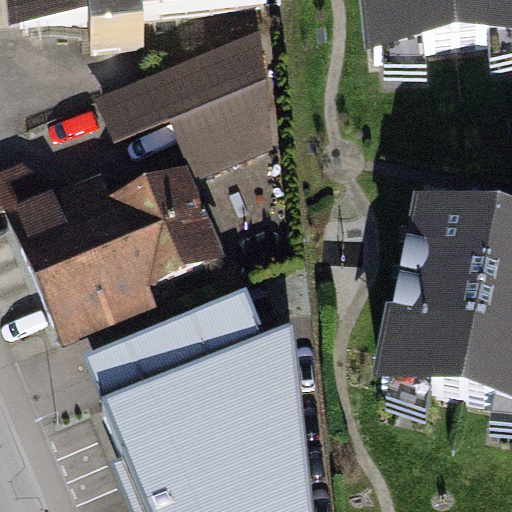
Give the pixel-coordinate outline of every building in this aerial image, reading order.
[(268,0),(0,0),(0,39),(270,13),(268,0)] [(511,0),(364,0),(372,68),(511,55),(511,0)] [(289,90),(271,44),(101,110),(119,156),(289,90)] [(101,185),(5,225),(61,359),(157,319),(148,295),(218,266),(184,184),(113,213),(101,185)] [(511,236),(413,218),(378,400),(511,425),(511,236)] [(235,305),(76,371),(135,511),(299,511),(285,342),(256,354),(235,305)]
